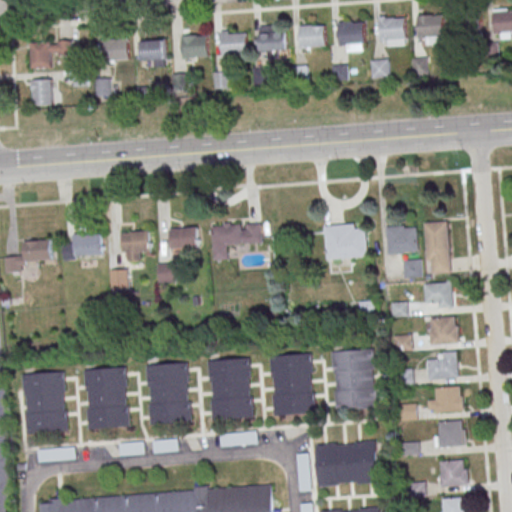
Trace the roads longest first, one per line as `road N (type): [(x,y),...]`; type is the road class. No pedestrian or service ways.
road 1 (secondary): [(511,128),(0,168)]
road 2 (residential): [(507,511),(475,131)]
road 3 (residential): [(148,0),(0,11)]
